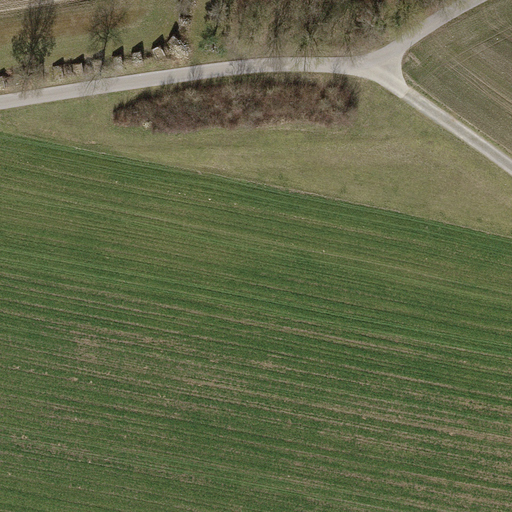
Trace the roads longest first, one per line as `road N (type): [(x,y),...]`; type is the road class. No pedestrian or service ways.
road 1 (track): [(0,103),(363,57),(475,0)]
road 2 (track): [(363,57),(511,168)]
